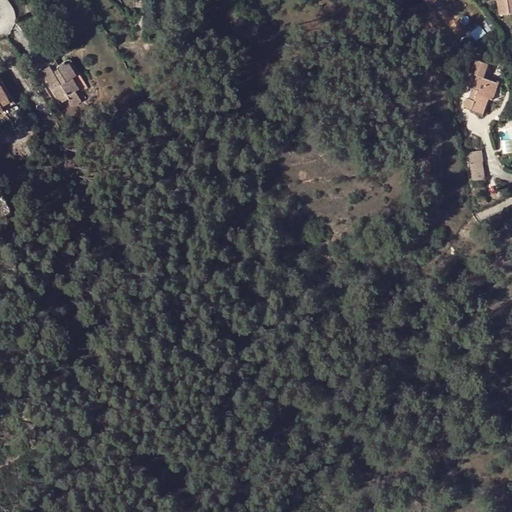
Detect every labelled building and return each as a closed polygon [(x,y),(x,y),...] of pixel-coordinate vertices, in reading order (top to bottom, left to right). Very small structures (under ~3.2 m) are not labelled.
[(511,0),(498,0),(501,14),(511,12),(511,0)] [(477,40),(487,33),(481,25),(471,32),(477,40)] [(51,67),(42,72),(61,104),(70,99),(74,106),(82,102),(78,94),(87,89),(70,60),(58,67),(58,70),(54,73),(51,67)] [(483,114),(489,97),(492,87),(496,88),(498,82),(472,73),(468,85),(474,87),(479,90),(478,93),(473,91),(470,98),(468,97),(465,106),(473,109),(472,110),(483,114)] [(0,78),(0,112),(15,103),(0,78)] [(483,150),(469,151),(472,181),(486,180),(483,150)]
